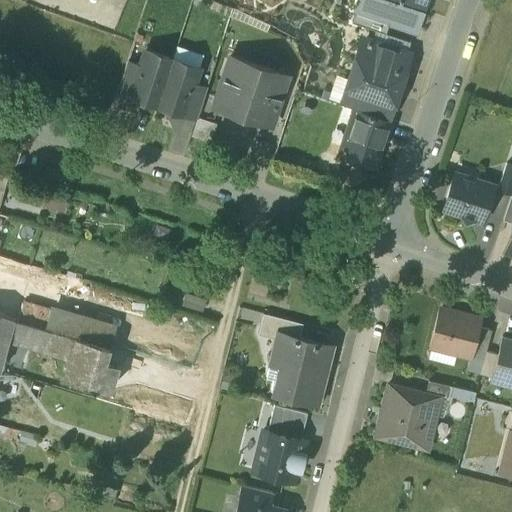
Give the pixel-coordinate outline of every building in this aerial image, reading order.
[(358,0),(355,11),(416,30),(422,10),(391,0),(358,0)] [(425,0),(391,0),(422,10),(425,0)] [(408,53),(366,40),(361,42),(341,103),(354,107),(355,107),(363,83),(387,91),(379,115),(387,118),(408,53)] [(131,94),(130,96),(157,105),(172,59),(145,50),(140,65),(131,94)] [(287,75),(230,57),(214,106),(270,124),(287,75)] [(199,68),(172,59),(157,105),(183,114),(184,112),(194,83),(199,68)] [(127,61),(117,90),(131,94),(140,65),(127,61)] [(207,87),(194,83),(184,112),(197,116),(207,87)] [(387,91),(363,83),(355,107),(372,113),(379,115),(387,91)] [(67,96),(54,92),(51,102),(64,106),(67,96)] [(355,107),(354,107),(339,153),(341,159),(348,161),(353,158),(373,165),(383,135),(387,137),(387,135),(367,128),(372,113),(355,107)] [(379,115),(372,113),(367,128),(387,135),(392,120),(387,118),(379,115)] [(216,123),(197,117),(191,137),(210,143),(216,123)] [(511,164),(506,162),(497,187),(511,192),(511,189),(511,164)] [(468,184),(452,179),(443,207),(462,214),(466,222),(474,218),(481,220),(493,184),(478,179),(468,184)] [(511,189),(511,192),(502,220),(511,222),(511,189)] [(72,201),(41,193),(37,205),(69,213),(72,201)] [(0,255),(8,258),(13,238),(3,236),(8,216),(0,213),(0,255)] [(32,266),(8,258),(4,273),(28,280),(32,266)] [(24,294),(0,287),(0,286),(0,312),(12,317),(16,319),(18,319),(22,302),(24,294)] [(52,311),(22,302),(18,319),(48,328),(52,311)] [(479,318),(440,308),(430,345),(469,355),(477,326),(479,318)] [(12,317),(0,312),(0,369),(9,341),(16,319),(12,317)] [(303,323),(264,313),(259,334),(276,339),(278,332),(300,337),(303,323)] [(18,319),(16,319),(9,341),(70,358),(76,336),(48,328),(18,319)] [(491,329),(477,326),(469,355),(483,358),(486,350),(491,329)] [(300,337),(278,332),(276,339),(270,363),(289,367),(282,393),(316,402),(325,364),(327,365),(332,345),(300,337)] [(511,337),(502,335),(497,353),(490,376),(511,382),(511,337)] [(110,346),(76,336),(70,358),(65,375),(112,388),(118,365),(106,361),(110,346)] [(429,349),(427,356),(455,363),(457,355),(429,349)] [(497,353),(486,350),(483,358),(479,373),(490,376),(497,353)] [(289,367),(270,363),(264,389),(282,393),(289,367)] [(453,385),(429,379),(426,393),(440,396),(440,397),(449,400),(453,385)] [(426,393),(389,384),(376,435),(428,448),(440,397),(440,396),(426,393)] [(307,412),(274,404),(267,430),(300,438),(307,412)] [(174,422),(162,419),(159,433),(170,435),(174,422)] [(267,430),(263,429),(253,470),(294,480),(296,469),(299,469),(304,452),(301,451),(304,439),(300,438),(267,430)] [(511,431),(509,430),(498,471),(511,474),(511,431)] [(121,489),(97,484),(94,496),(119,500),(121,489)] [(272,492),(243,485),(239,498),(269,505),(272,492)] [(269,505),(239,498),(235,511),(283,511),(285,509),(269,505)]
